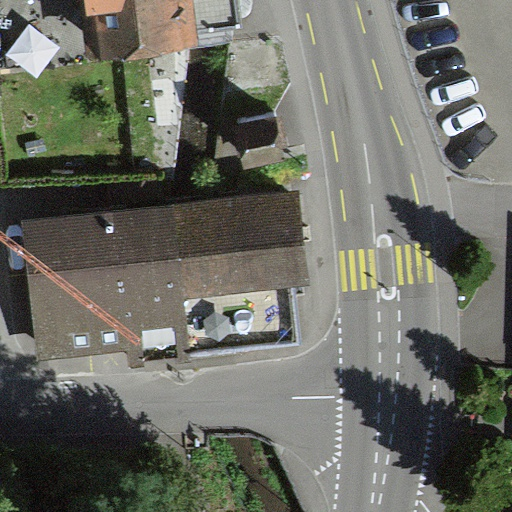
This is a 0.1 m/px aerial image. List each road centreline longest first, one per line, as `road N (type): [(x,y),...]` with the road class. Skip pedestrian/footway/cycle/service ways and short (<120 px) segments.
road 1 (residential): [(391,366),(0,392)]
road 2 (primary): [(391,366),(378,206),(331,0)]
